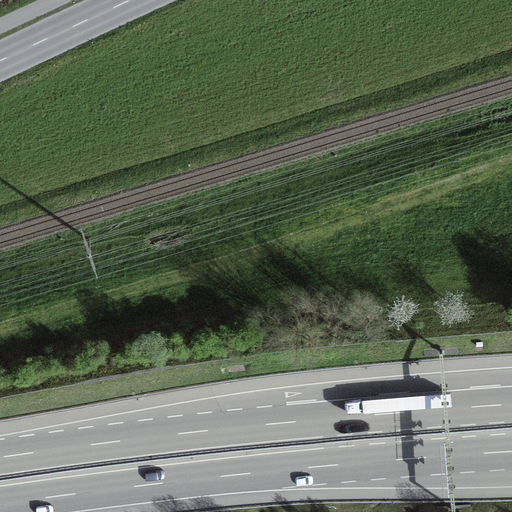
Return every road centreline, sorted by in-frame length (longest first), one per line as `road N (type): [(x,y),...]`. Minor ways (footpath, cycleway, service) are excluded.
road 1 (motorway): [(511,404),(0,456)]
road 2 (motorway): [(0,504),(511,452)]
road 3 (track): [(221,261),(511,162)]
road 4 (primary): [(0,58),(125,0)]
